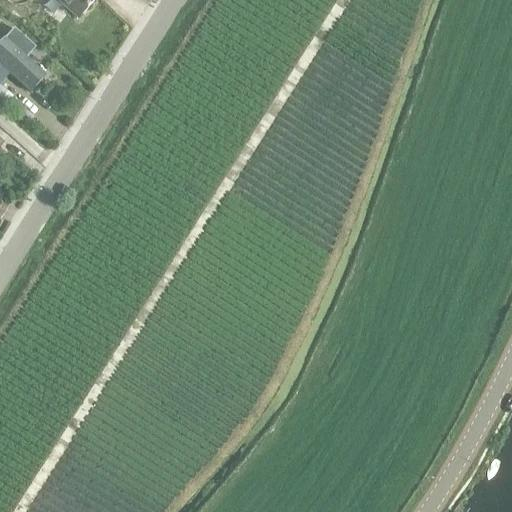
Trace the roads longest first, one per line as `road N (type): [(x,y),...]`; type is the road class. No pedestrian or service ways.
road 1 (track): [(19,511),(343,0)]
road 2 (unclassified): [(0,273),(170,0)]
road 3 (tertiary): [(427,511),(511,361)]
